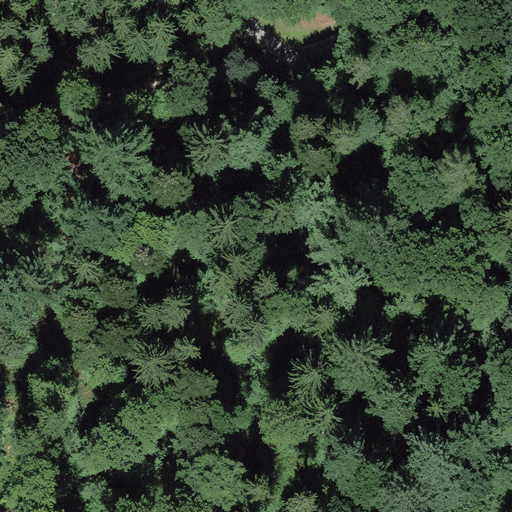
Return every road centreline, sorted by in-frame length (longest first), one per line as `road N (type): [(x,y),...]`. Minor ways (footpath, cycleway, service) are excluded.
road 1 (track): [(511,459),(294,53),(191,35),(54,66),(0,90)]
road 2 (track): [(241,0),(294,53),(511,207)]
road 3 (track): [(430,150),(479,11),(495,0)]
